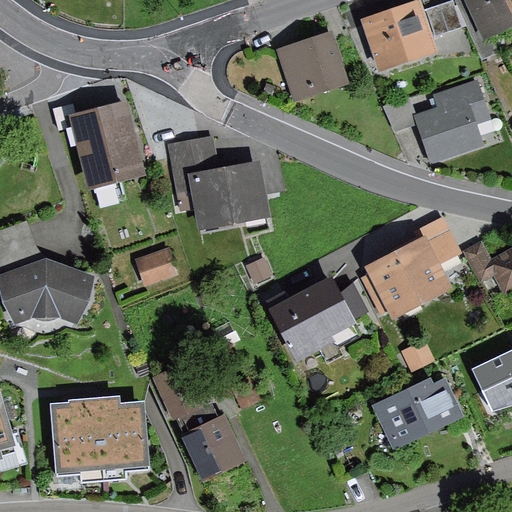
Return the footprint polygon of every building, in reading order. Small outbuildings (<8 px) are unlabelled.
[(453,0),(439,5),(448,32),(462,27),(453,0)] [(511,18),(511,0),(468,0),(457,5),(480,56),(496,48),(487,29),(511,18)] [(448,32),(439,5),(426,10),(435,37),(448,32)] [(427,48),(414,9),(372,24),(385,62),(427,48)] [(351,81),(332,27),(275,46),(294,100),(351,81)] [(477,83),(436,96),(440,110),(417,118),(431,159),(481,143),(474,122),(489,118),(477,83)] [(386,105),(394,126),(419,116),(412,96),(386,105)] [(123,137),(115,108),(75,118),(72,105),(54,109),(59,130),(77,125),(92,183),(139,171),(129,136),(123,137)] [(214,159),(210,140),(172,147),(182,199),(179,200),(181,210),(199,206),(203,224),(265,213),(256,166),(207,175),(205,161),(214,159)] [(0,234),(0,259),(3,267),(32,256),(21,226),(0,234)] [(454,246),(446,232),(421,245),(421,246),(411,252),(408,246),(394,253),(397,259),(375,271),(394,307),(442,283),(429,259),(454,246)] [(480,244),(466,252),(481,280),(495,272),(505,290),(511,286),(511,252),(491,264),(480,244)] [(145,282),(175,272),(169,252),(139,263),(145,282)] [(88,281),(46,266),(3,281),(16,317),(35,310),(57,310),(75,317),(88,281)] [(283,295),(269,302),(298,358),(320,347),(316,340),(351,321),(329,281),(287,303),(283,295)] [(412,371),(436,360),(426,338),(401,350),(412,371)] [(491,411),(511,404),(511,348),(471,368),(491,411)] [(190,365),(159,379),(203,475),(238,459),(219,418),(216,420),(190,365)] [(234,389),(242,406),(258,398),(249,381),(234,389)] [(398,442),(455,415),(441,386),(430,391),(427,384),(381,406),(398,442)] [(0,398),(0,456),(16,452),(0,398)] [(80,474),(81,483),(126,479),(126,471),(149,470),(144,407),(117,410),(116,400),(72,403),(73,408),(52,410),(57,476),(80,474)]
